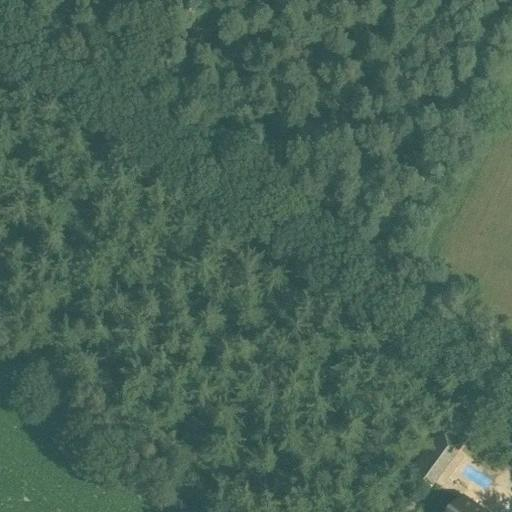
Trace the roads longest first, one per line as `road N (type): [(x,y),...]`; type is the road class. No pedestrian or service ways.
road 1 (track): [(0,43),(511,398)]
road 2 (track): [(416,511),(499,372)]
